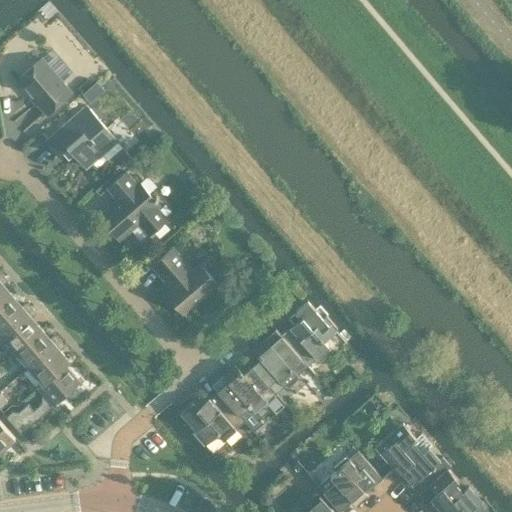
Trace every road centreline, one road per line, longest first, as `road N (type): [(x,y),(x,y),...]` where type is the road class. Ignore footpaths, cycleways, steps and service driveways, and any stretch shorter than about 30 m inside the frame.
road 1 (residential): [(192,369),(8,156),(0,162)]
road 2 (residential): [(105,500),(112,437),(192,369)]
road 3 (residential): [(192,369),(292,285)]
